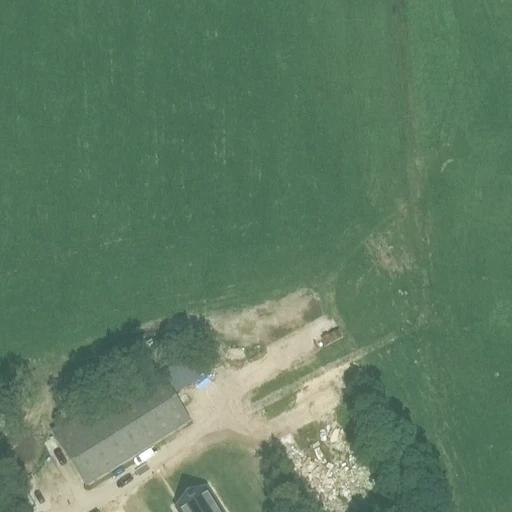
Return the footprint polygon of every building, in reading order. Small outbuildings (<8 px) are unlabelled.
[(364,312),(353,292),(287,328),(298,348),(364,312)] [(254,466),(283,448),(249,390),(218,410),(254,466)] [(298,421),(307,432),(318,423),(310,412),(298,421)] [(95,464),(68,422),(0,466),(0,474),(23,510),(95,464)] [(279,436),(290,456),(306,448),(295,428),(279,436)] [(216,511),(201,490),(171,511),(216,511)] [(139,511),(128,494),(99,511),(139,511)]
